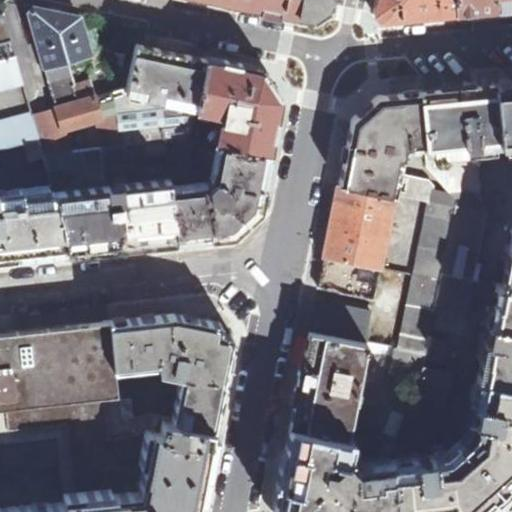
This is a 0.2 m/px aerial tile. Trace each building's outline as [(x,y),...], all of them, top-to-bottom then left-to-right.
[(244,0),(243,4),(309,17),(330,4),(330,0),(244,0)] [(455,13),(457,13),(455,0),(375,0),(373,12),(380,20),(455,12),(455,13)] [(501,8),(511,7),(511,0),(455,0),(457,13),(472,11),(501,8)] [(56,105),(95,95),(90,79),(75,83),(69,59),(91,53),(80,15),(34,5),(29,11),(56,105)] [(6,15),(0,13),(0,35),(13,32),(6,15)] [(0,35),(0,60),(20,55),(13,32),(0,35)] [(126,91),(196,107),(206,57),(142,43),(137,43),(127,84),(126,91)] [(0,88),(27,81),(20,55),(0,60),(0,88)] [(218,141),(269,152),(280,98),(260,69),(206,57),(196,107),(222,112),(216,141),(218,141)] [(511,81),(494,83),(499,143),(511,141),(511,81)] [(477,145),(499,143),(494,83),(420,91),(424,143),(427,165),(449,190),(456,197),(459,198),(459,192),(457,166),(479,164),(477,145)] [(142,141),(165,138),(189,135),(191,125),(196,107),(126,91),(127,84),(112,90),(118,112),(126,143),(142,141)] [(118,112),(112,90),(95,95),(56,105),(32,113),(40,138),(44,153),(100,146),(94,118),(118,112)] [(427,199),(454,205),(456,197),(449,190),(433,187),(433,183),(428,178),(404,173),(408,155),(404,154),(405,144),(424,143),(420,91),(377,95),(352,119),(339,182),(396,194),(427,199)] [(40,138),(32,113),(31,109),(0,117),(0,148),(25,142),(40,138)] [(189,135),(198,137),(200,127),(191,125),(189,135)] [(194,153),(198,137),(189,135),(165,138),(167,151),(170,178),(171,185),(197,182),(194,153)] [(44,153),(40,138),(25,142),(29,159),(44,155),(44,153)] [(167,151),(165,138),(142,141),(143,154),(167,151)] [(176,237),(232,231),(258,207),(269,152),(218,141),(211,175),(209,181),(197,182),(171,185),(176,237)] [(66,249),(176,237),(171,185),(170,178),(129,183),(129,176),(105,178),(101,146),(100,146),(44,153),(44,155),(53,185),(66,249)] [(324,256),(379,267),(384,240),(386,238),(396,194),(339,182),(324,256)] [(0,256),(66,249),(53,185),(0,190),(0,256)] [(456,197),(454,205),(483,210),(485,197),(459,192),(459,198),(456,197)] [(424,215),(451,220),(454,205),(427,199),(424,215)] [(511,233),(501,283),(511,285),(511,201),(507,225),(511,225),(511,233)] [(457,275),(470,277),(483,210),(454,205),(451,220),(448,235),(445,250),(443,264),(442,272),(457,275)] [(421,229),(448,235),(451,220),(424,215),(421,229)] [(418,244),(445,250),(448,235),(421,229),(418,244)] [(415,259),(443,264),(445,250),(418,244),(415,259)] [(318,286),(373,296),(379,267),(324,256),(318,286)] [(440,279),(442,272),(443,264),(415,259),(412,273),(440,279)] [(437,293),(436,300),(452,303),(457,275),(442,272),(440,279),(437,293)] [(437,293),(440,279),(412,273),(409,288),(437,293)] [(457,275),(452,303),(468,307),(474,278),(470,277),(457,275)] [(477,375),(511,382),(511,285),(501,283),(495,282),(477,375)] [(407,302),(434,308),(436,300),(437,293),(409,288),(407,302)] [(310,330),(364,340),(371,309),(316,299),(310,330)] [(404,317),(432,322),(434,308),(407,302),(404,317)] [(173,418),(214,426),(233,334),(219,331),(221,322),(175,312),(109,319),(115,364),(158,359),(160,368),(181,373),(173,418)] [(400,332),(429,337),(429,336),(432,322),(404,317),(400,332)] [(139,490),(153,414),(150,413),(133,418),(121,422),(119,399),(115,364),(109,319),(0,331),(0,442),(57,436),(60,466),(64,498),(139,490)] [(290,426),(346,437),(364,340),(310,330),(290,426)] [(408,349),(426,352),(429,337),(400,332),(398,347),(408,349)] [(424,364),(440,368),(444,347),(445,339),(429,336),(429,337),(426,352),(424,364)] [(440,368),(447,369),(451,348),(444,347),(440,368)] [(424,364),(426,352),(408,349),(404,374),(418,377),(424,364)] [(416,383),(443,394),(452,370),(447,369),(440,368),(424,364),(418,377),(416,383)] [(444,449),(389,457),(395,511),(475,511),(511,478),(511,382),(477,375),(472,401),(474,402),(468,431),(444,449)] [(411,398),(436,409),(443,394),(416,383),(411,398)] [(121,422),(133,418),(131,398),(119,399),(121,422)] [(431,422),(436,409),(411,398),(405,412),(431,422)] [(400,426),(409,430),(425,437),(431,422),(405,412),(400,426)] [(197,511),(199,501),(214,426),(173,418),(153,414),(139,490),(64,498),(64,501),(65,511),(197,511)] [(278,511),(395,511),(389,457),(356,461),(349,454),(352,438),(346,437),(290,426),(274,507),(278,511)] [(393,446),(402,448),(409,430),(400,426),(393,446)] [(57,436),(0,442),(0,472),(60,466),(57,436)] [(0,511),(65,511),(64,501),(0,507),(0,511)]
